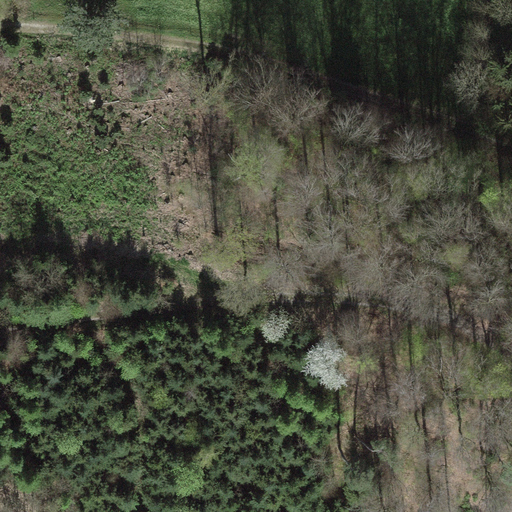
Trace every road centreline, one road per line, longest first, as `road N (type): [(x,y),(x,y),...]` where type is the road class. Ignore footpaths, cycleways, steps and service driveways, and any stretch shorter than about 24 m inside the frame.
road 1 (track): [(0,326),(262,297),(340,298),(420,312),(473,334),(511,368)]
road 2 (track): [(511,143),(205,47),(0,24)]
